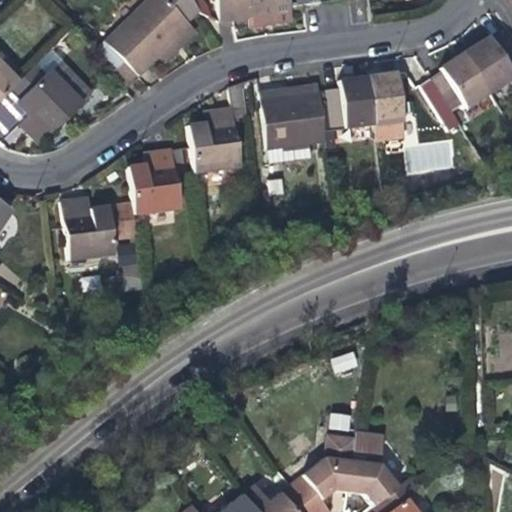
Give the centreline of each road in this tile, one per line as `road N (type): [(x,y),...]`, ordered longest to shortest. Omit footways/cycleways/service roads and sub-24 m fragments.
road 1 (residential): [(450,0),(431,24),(225,58),(181,80),(69,162),(27,172),(0,163)]
road 2 (secondary): [(0,494),(204,348),(336,279)]
road 3 (secondary): [(511,217),(439,233),(336,279)]
road 4 (secondary): [(336,279),(511,247)]
